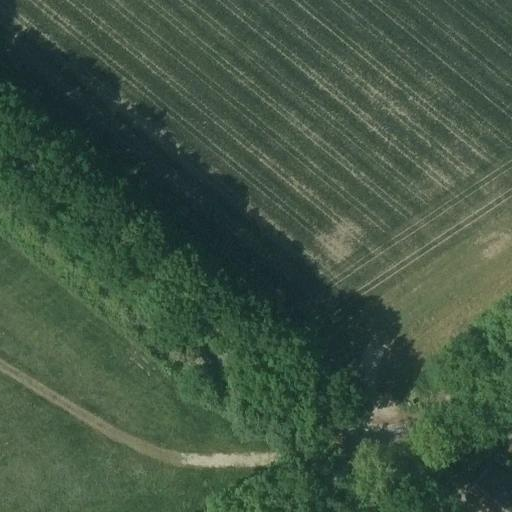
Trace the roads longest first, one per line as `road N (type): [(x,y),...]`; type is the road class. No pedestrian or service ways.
road 1 (unclassified): [(380,453),(0,140)]
road 2 (unclassified): [(380,453),(511,366)]
